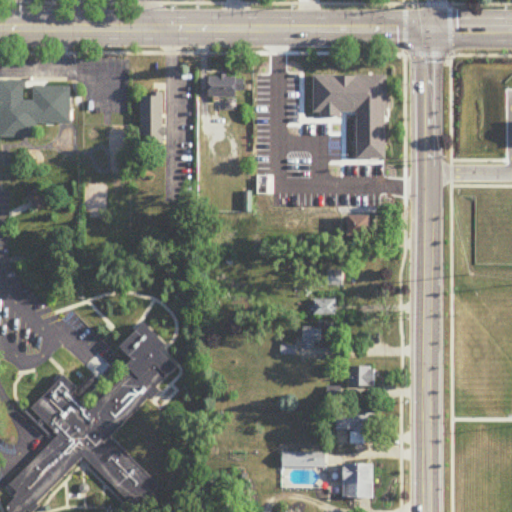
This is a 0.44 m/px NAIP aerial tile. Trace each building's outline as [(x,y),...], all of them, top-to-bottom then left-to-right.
[(245,97),(245,78),(209,78),(209,97),(245,97)] [(285,105),(285,79),(257,79),(257,105),(285,105)] [(71,125),(71,86),(33,87),(33,101),(25,101),(25,82),(0,81),(0,115),(0,139),(38,138),(38,125),(71,125)] [(141,94),(142,143),(165,143),(164,94),(141,94)] [(358,109),(358,159),(387,159),(387,115),(381,115),(381,109),(358,109)] [(258,122),(258,146),(292,146),(292,122),(258,122)] [(27,196),(39,211),(53,200),(41,185),(27,196)] [(373,216),(351,216),(351,237),(373,237),(373,216)] [(342,272),(327,272),(327,287),(342,287),(342,272)] [(336,301),(313,301),(313,317),(336,317),(336,301)] [(111,438),(181,370),(163,351),(168,346),(146,324),(122,348),(132,358),(90,399),(96,405),(90,412),(71,392),(76,388),(65,377),(32,409),(59,437),(10,485),(19,495),(5,508),(8,511),(29,511),(85,458),(134,508),(157,485),(111,438)] [(317,344),(324,344),(324,331),(302,331),(302,349),(317,349),(317,344)] [(349,388),(375,388),(375,367),(349,367),(349,388)] [(374,435),(375,411),(336,410),(336,431),(351,431),(351,445),(365,445),(365,435),(374,435)] [(343,499),(374,499),(374,465),(343,465),(343,499)]
